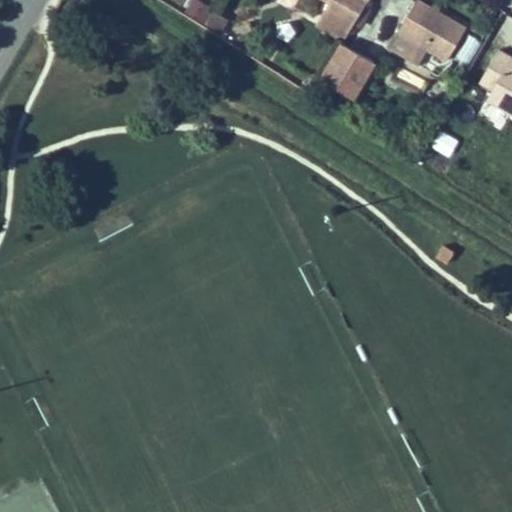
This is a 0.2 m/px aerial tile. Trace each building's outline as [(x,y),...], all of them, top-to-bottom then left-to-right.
[(214,10),(198,0),(194,0),(187,12),(205,24),(214,10)] [(329,0),(332,1),(323,17),(319,24),(347,40),(351,33),(369,0),(329,0)] [(465,27),(417,0),(416,0),(400,32),(447,59),(465,27)] [(428,48),(400,32),(391,48),(419,63),(428,48)] [(374,65),(340,46),(319,83),(352,102),(374,65)] [(511,62),(510,61),(496,53),(478,85),(491,93),(485,103),(509,116),(511,118),(511,62)] [(430,148),(450,158),(459,139),(439,129),(430,148)]
